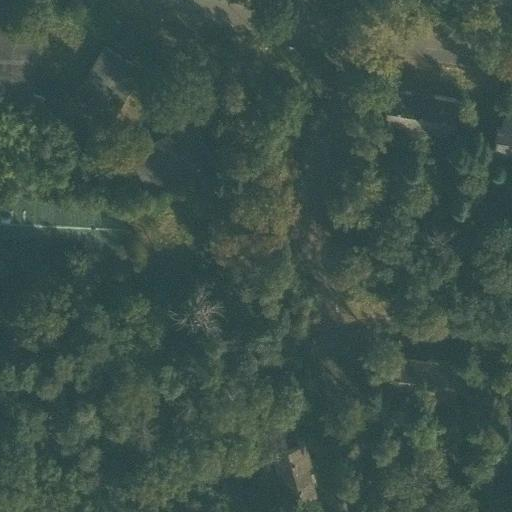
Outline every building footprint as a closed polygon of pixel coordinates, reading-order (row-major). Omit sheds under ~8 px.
[(35,23),(0,21),(0,91),(31,93),(35,23)] [(140,68),(106,47),(69,107),(103,128),(140,68)] [(410,92),(389,89),(384,122),(417,127),(422,99),(409,97),(410,92)] [(103,128),(69,107),(31,93),(0,91),(0,104),(30,106),(61,118),(72,124),(69,197),(82,198),(85,133),(95,139),(119,165),(137,194),(148,187),(131,158),(103,128)] [(456,100),(433,96),(432,101),(422,99),(417,127),(451,133),(456,100)] [(477,108),(465,106),(461,133),(473,135),(477,108)] [(310,113),(283,108),(260,235),(287,240),(310,113)] [(488,110),(477,108),(473,135),(484,136),(488,110)] [(511,116),(505,115),(502,129),(497,128),(493,148),(511,151),(511,116)] [(192,123),(131,158),(148,187),(151,194),(213,159),(192,123)] [(0,245),(89,250),(88,267),(118,268),(121,199),(82,198),(69,197),(0,193),(0,245)] [(390,205),(369,201),(367,213),(388,216),(390,205)] [(388,216),(367,213),(365,224),(386,228),(388,216)] [(411,356),(390,352),(385,388),(419,393),(424,362),(411,360),(411,356)] [(458,363),(435,359),(435,364),(424,362),(419,393),(453,398),(458,363)] [(487,375),(476,373),(472,400),(483,401),(487,375)] [(498,377),(487,375),(483,401),(495,403),(498,377)] [(305,413),(276,421),(284,448),(301,444),(297,430),(309,427),(305,413)] [(284,448),(275,451),(278,462),(273,464),(277,480),(282,478),(288,500),(315,493),(306,462),(310,461),(305,443),(284,448)]
